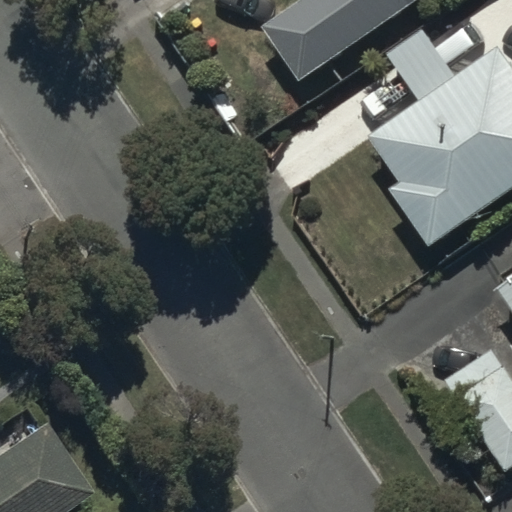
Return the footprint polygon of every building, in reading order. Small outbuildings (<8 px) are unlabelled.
[(305,0),(265,28),(303,83),(423,0),(305,0)] [(397,191),(437,245),(511,193),(511,60),(505,50),(462,79),(428,29),(394,52),(428,101),(377,136),(409,183),(397,191)] [(511,279),(501,287),(511,302),(511,279)] [(446,383),(510,472),(511,470),(511,370),(495,347),(446,383)] [(48,426),(0,456),(0,511),(79,511),(96,501),(48,426)]
